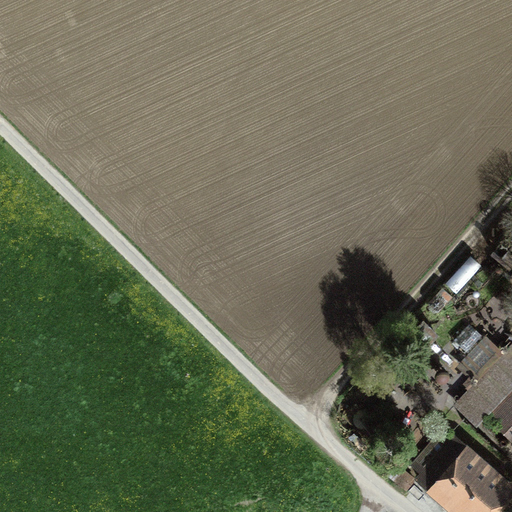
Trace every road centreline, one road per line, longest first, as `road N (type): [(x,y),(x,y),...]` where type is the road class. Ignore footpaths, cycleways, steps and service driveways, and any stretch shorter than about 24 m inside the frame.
road 1 (track): [(0,133),(300,417),(511,183)]
road 2 (residential): [(407,511),(300,417)]
